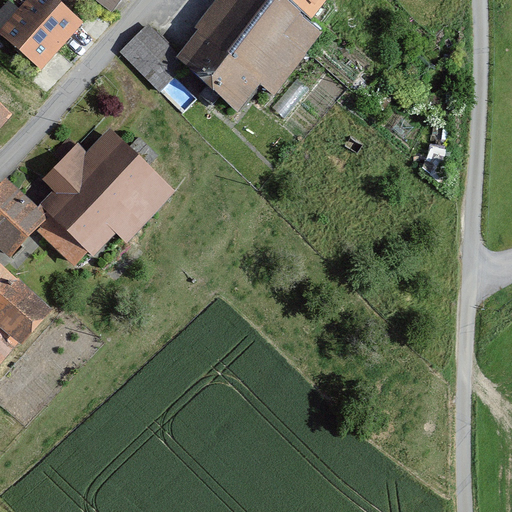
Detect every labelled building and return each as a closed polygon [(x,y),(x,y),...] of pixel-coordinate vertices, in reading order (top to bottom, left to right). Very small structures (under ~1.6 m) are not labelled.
[(55,0),(22,0),(0,26),(0,33),(40,67),(80,21),(55,0)] [(96,0),(111,11),(119,0),(96,0)] [(221,0),(199,29),(202,33),(178,62),(148,30),(124,54),(159,89),(185,65),(238,117),(260,86),(272,96),(321,34),(310,22),(326,0),(221,0)] [(0,103),(0,125),(11,113),(0,103)] [(50,191),(35,208),(46,218),(85,253),(95,262),(117,237),(128,247),(179,190),(103,121),(85,141),(76,133),(35,178),(50,191)] [(2,178),(0,179),(0,252),(7,259),(34,231),(46,218),(35,208),(2,178)] [(46,218),(34,231),(73,266),(85,253),(46,218)] [(0,264),(0,373),(54,311),(0,264)]
